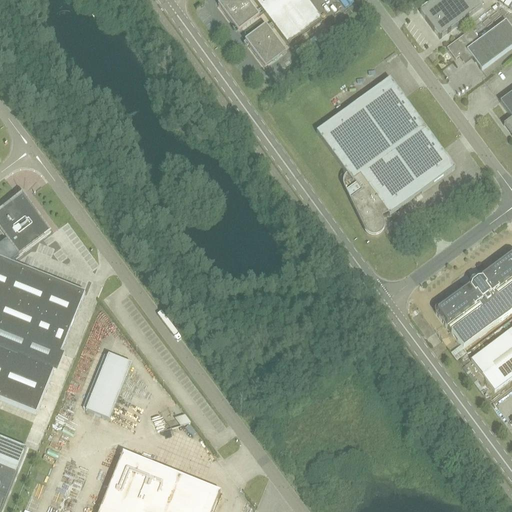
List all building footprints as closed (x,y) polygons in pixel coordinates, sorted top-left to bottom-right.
[(305,0),(253,0),(260,10),(256,13),(245,0),(229,0),(219,8),(235,29),(239,26),(242,29),(263,14),(271,24),(250,40),(252,44),(248,47),(264,68),(285,53),(269,32),(274,28),(288,47),(322,22),(305,0)] [(473,0),(469,3),(465,0),(436,0),(419,13),(439,40),(482,8),(475,0),(473,0)] [(466,35),(447,50),(455,61),(460,57),(465,64),(472,59),(481,72),(511,48),(511,31),(506,23),(480,42),(471,31),(466,35)] [(455,170),(389,81),(316,134),(352,183),(344,189),(363,229),(389,216),(390,218),(455,170)] [(511,94),(500,104),(510,118),(511,120),(503,126),(504,127),(511,137),(511,94)] [(25,200),(19,199),(0,213),(0,232),(7,241),(0,246),(0,401),(36,416),(53,373),(85,295),(18,268),(13,261),(50,234),(25,200)] [(510,315),(511,313),(511,253),(511,254),(510,255),(436,309),(435,310),(435,311),(435,313),(435,314),(435,315),(446,329),(448,330),(450,332),(450,333),(463,350),(493,327),(494,327),(510,315)] [(511,330),(470,362),(494,393),(511,379),(511,330)] [(131,366),(108,357),(86,413),(109,422),(131,366)] [(171,408),(164,414),(173,425),(180,420),(171,408)] [(126,431),(130,425),(123,421),(120,426),(126,431)] [(0,511),(1,511),(27,451),(0,439),(0,511)] [(213,511),(220,495),(122,456),(99,511),(213,511)]
